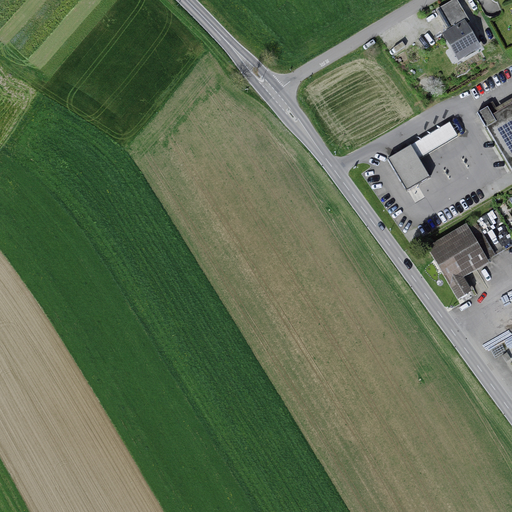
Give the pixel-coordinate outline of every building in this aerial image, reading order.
[(456,0),(437,11),(450,33),(445,35),(452,47),(456,48),(461,57),(478,47),(465,25),(469,23),(456,0)] [(477,114),(485,128),(487,128),(511,170),(511,103),(492,115),(488,108),(477,114)] [(407,192),(430,178),(411,146),(387,160),(407,192)] [(469,292),(460,277),(486,261),(466,226),(429,248),(458,298),(469,292)] [(502,356),(506,362),(511,359),(507,353),(502,356)]
